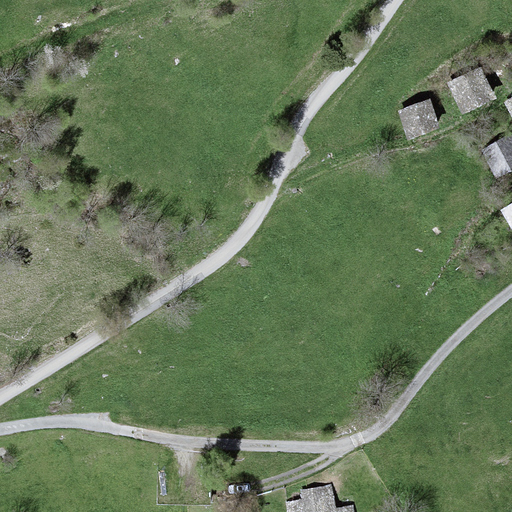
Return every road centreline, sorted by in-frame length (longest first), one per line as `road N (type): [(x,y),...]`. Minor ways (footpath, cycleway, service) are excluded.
road 1 (track): [(0,430),(73,422),(232,447),(340,447),(383,424),(442,351),(511,290)]
road 2 (unclassified): [(0,398),(231,248),(304,120),(394,0)]
